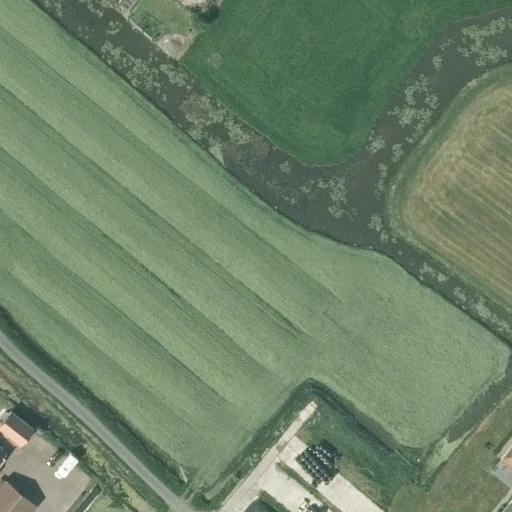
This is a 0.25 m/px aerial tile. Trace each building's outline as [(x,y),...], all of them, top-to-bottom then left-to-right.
[(117,0),(117,1),(130,12),(139,0),(117,0)] [(0,427),(23,440),(35,419),(8,404),(0,417),(0,427)] [(18,447),(41,463),(54,446),(32,429),(18,447)] [(511,511),(511,444),(500,459),(511,468),(511,500),(502,511),(511,511)] [(289,461),(298,473),(317,458),(308,446),(289,461)] [(0,511),(29,511),(35,506),(4,480),(0,484),(0,461),(5,455),(0,451),(0,511)] [(277,511),(264,500),(252,511),(277,511)]
